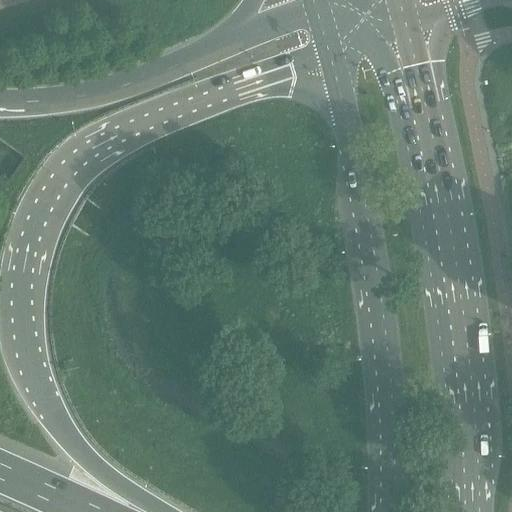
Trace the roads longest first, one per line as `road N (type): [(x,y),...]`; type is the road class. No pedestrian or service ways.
road 1 (motorway): [(147,511),(50,420),(31,379),(19,305),(34,216),(68,165),(92,146),(327,52)]
road 2 (secondary): [(479,511),(459,275),(408,25)]
road 3 (secondary): [(327,52),(377,274),(393,511)]
road 4 (motorway): [(208,54),(81,99),(0,105)]
